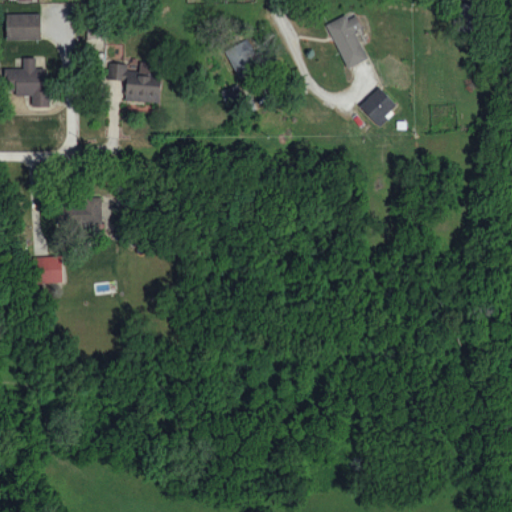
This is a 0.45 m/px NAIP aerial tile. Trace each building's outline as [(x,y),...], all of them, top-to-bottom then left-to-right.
[(41,12),(6,13),(6,39),(41,38),(41,12)] [(345,67),(367,59),(355,30),(362,27),(357,15),(348,18),(347,15),(328,22),(345,67)] [(237,77),(260,67),(249,39),(226,48),(237,77)] [(32,105),(48,105),(47,67),(36,67),(36,56),(23,57),(24,67),(5,68),(6,94),(32,93),(32,105)] [(160,102),(161,77),(149,76),(150,62),(140,61),(139,70),(127,69),(127,63),(111,62),(109,92),(125,93),(125,100),(160,102)] [(220,90),(226,104),(243,97),(237,83),(220,90)] [(398,106),(380,86),(360,105),(378,125),(398,106)] [(102,199),(58,200),(58,224),(74,224),(75,232),(103,231),(102,199)] [(37,256),(38,283),(63,281),(62,255),(37,256)]
